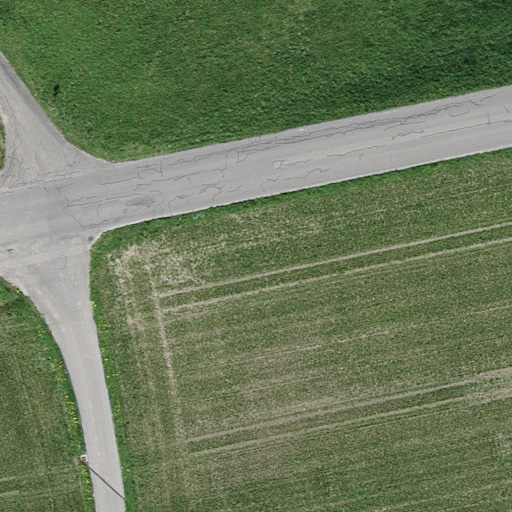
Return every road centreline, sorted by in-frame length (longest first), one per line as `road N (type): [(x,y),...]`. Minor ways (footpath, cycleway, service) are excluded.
road 1 (residential): [(511,108),(74,209)]
road 2 (residential): [(74,209),(107,511)]
road 3 (residential): [(0,103),(74,209)]
